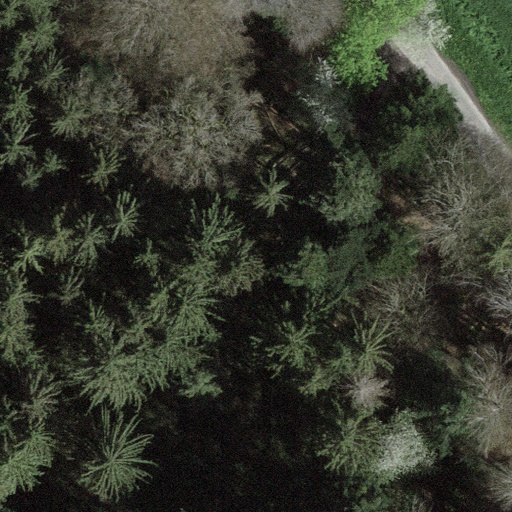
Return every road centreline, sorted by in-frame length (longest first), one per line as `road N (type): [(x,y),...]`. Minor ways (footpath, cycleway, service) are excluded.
road 1 (track): [(443,511),(379,342),(370,163),(379,15)]
road 2 (unclassified): [(368,0),(511,198)]
